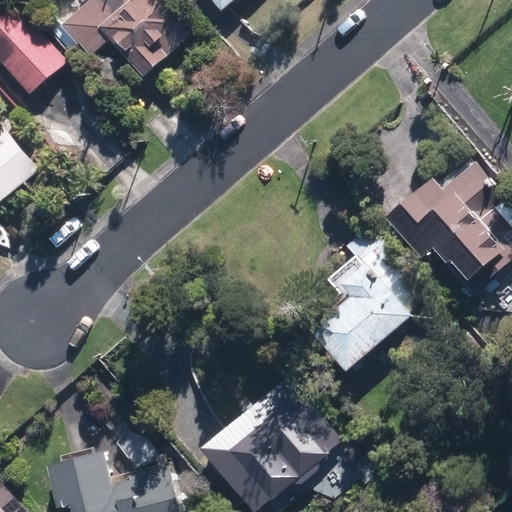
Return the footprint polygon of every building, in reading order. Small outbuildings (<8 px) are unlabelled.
[(199,35),(168,0),(96,0),(68,25),(100,60),(117,45),(148,80),(199,35)] [(211,0),(225,16),(244,0),(211,0)] [(23,5),(0,24),(0,56),(35,97),(73,64),(23,5)] [(0,204),(43,167),(7,126),(0,132),(0,204)] [(511,263),(511,204),(477,162),(445,188),(436,177),(389,216),(395,224),(425,260),(438,249),(472,290),(485,279),(489,283),(511,263)] [(315,328),(352,371),(417,316),(413,311),(432,295),(371,224),(345,245),(358,260),(332,282),(348,300),(315,328)] [(286,376),(205,446),(262,511),(265,511),(345,443),(286,376)] [(80,501),(83,511),(188,511),(175,459),(116,474),(110,452),(54,467),(64,506),(80,501)] [(0,511),(34,511),(0,477),(0,511)]
